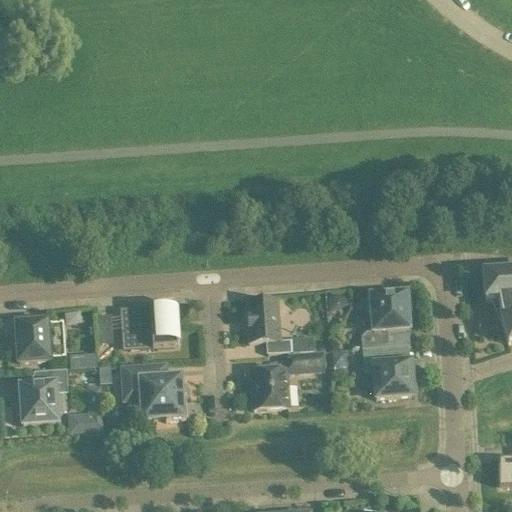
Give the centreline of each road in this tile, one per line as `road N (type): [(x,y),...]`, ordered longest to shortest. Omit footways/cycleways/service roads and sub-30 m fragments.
road 1 (residential): [(24,511),(35,503),(457,476)]
road 2 (residential): [(207,280),(410,265),(437,273)]
road 3 (residential): [(0,296),(207,280)]
road 4 (residential): [(457,476),(437,273)]
road 5 (residential): [(217,428),(207,280)]
